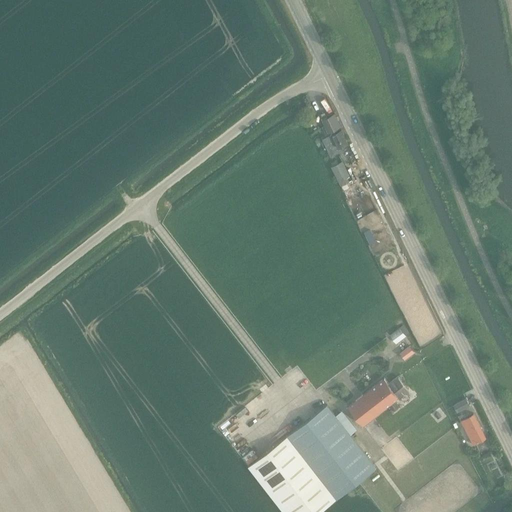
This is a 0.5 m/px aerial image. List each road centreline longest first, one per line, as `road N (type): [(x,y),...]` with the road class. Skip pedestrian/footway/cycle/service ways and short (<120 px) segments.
road 1 (tertiary): [(511,451),(329,74)]
road 2 (unclassified): [(0,312),(271,102),(329,74)]
